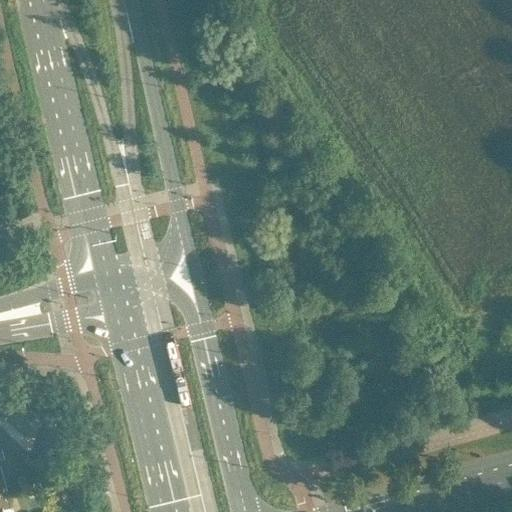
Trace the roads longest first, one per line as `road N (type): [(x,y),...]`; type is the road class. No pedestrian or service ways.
road 1 (secondary): [(192,275),(127,0)]
road 2 (secondary): [(45,0),(109,265)]
road 3 (secondary): [(243,511),(192,275)]
road 4 (secondary): [(125,301),(166,511)]
road 5 (tertiary): [(0,327),(125,301)]
road 6 (secondary): [(511,480),(393,511)]
